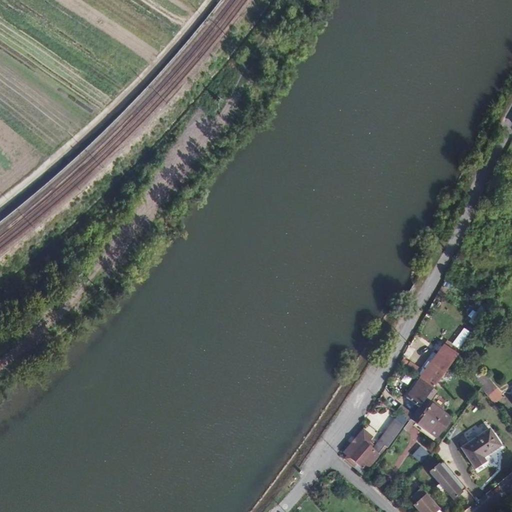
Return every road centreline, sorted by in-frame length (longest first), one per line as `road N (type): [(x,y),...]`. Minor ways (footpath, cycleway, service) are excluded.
road 1 (residential): [(325,455),(415,315),(511,117)]
road 2 (unclassified): [(0,207),(88,138),(212,0)]
